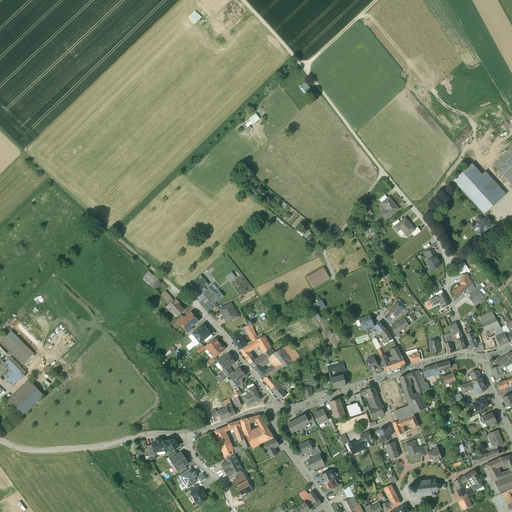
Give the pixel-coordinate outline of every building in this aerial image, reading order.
[(307,81),(301,85),(307,98),(314,95),(307,81)] [(241,126),(247,133),(251,129),(246,122),(241,126)] [(511,147),(493,165),(511,185),(511,147)] [(472,164),(453,181),(484,215),(506,194),(485,171),(482,175),(472,164)] [(385,195),(379,200),(382,203),(388,198),(385,195)] [(398,209),(389,198),(388,198),(382,203),(382,204),(387,210),(382,214),(386,219),(398,209)] [(483,220),(480,217),(479,217),(478,218),(477,219),(477,220),(478,221),(474,224),(472,224),(470,226),(471,228),(474,228),(477,232),(476,234),(478,236),(481,237),(483,235),(484,232),(483,231),(486,229),(487,229),(489,228),(483,220)] [(493,225),(487,217),(483,220),(489,228),(493,225)] [(414,230),(405,218),(400,223),(395,227),(394,227),(397,232),(401,229),(407,236),(411,233),(414,230)] [(420,231),(417,227),(414,230),(411,233),(414,236),(420,231)] [(310,234),(306,230),(303,233),(301,236),(305,239),(310,234)] [(432,250),(425,253),(428,260),(435,257),(432,250)] [(428,260),(426,261),(429,268),(429,269),(429,271),(431,272),(433,271),(434,269),(440,266),(438,262),(439,261),(437,257),(435,257),(428,260)] [(468,270),(463,262),(456,267),(461,275),(468,270)] [(323,269),(307,277),(313,287),(328,279),(323,269)] [(161,283),(148,272),(142,279),(155,290),(161,283)] [(468,276),(461,275),(460,283),(461,285),(465,290),(473,284),(467,278),(468,276)] [(439,283),(434,286),(437,291),(442,288),(439,283)] [(461,285),(452,292),(456,298),(465,290),(461,285)] [(470,293),(469,294),(471,296),(478,290),(479,291),(483,288),(480,285),(475,289),(470,293)] [(213,286),(209,288),(218,299),(223,295),(217,289),(216,290),(213,286)] [(218,299),(209,288),(203,294),(211,304),(218,299)] [(471,296),(469,298),(474,304),(483,297),(482,296),(479,291),(478,290),(471,296)] [(161,296),(166,302),(171,298),(165,291),(161,296)] [(31,299),(36,304),(42,298),(37,293),(31,299)] [(436,297),(429,301),(430,302),(432,306),(440,302),(443,309),(445,308),(449,305),(443,293),(436,297)] [(169,305),(167,308),(169,310),(169,311),(170,311),(172,313),(173,312),(175,314),(177,314),(179,312),(181,313),(183,311),(183,310),(178,304),(179,303),(176,300),(169,305)] [(319,301),(312,305),(315,312),(323,308),(319,301)] [(403,308),(396,303),(389,311),(395,316),(396,317),(403,308)] [(238,317),(231,304),(220,309),(226,323),(238,317)] [(492,312),(479,318),(481,324),(495,318),(492,312)] [(184,318),(181,321),(187,329),(188,329),(191,327),(198,321),(191,313),(184,318)] [(370,316),(364,318),(363,318),(362,318),(362,319),(359,320),(361,325),(362,329),(365,328),(368,327),(368,326),(373,324),(370,316)] [(466,319),(468,325),(474,322),(472,316),(466,319)] [(495,318),(481,324),(484,331),(494,327),(499,324),(496,319),(495,318)] [(404,319),(397,323),(401,330),(402,332),(404,331),(403,329),(408,326),(406,321),(404,319)] [(380,322),(375,326),(377,330),(380,333),(385,329),(380,322)] [(401,330),(397,323),(395,324),(394,323),(390,326),(396,337),(400,335),(399,332),(401,330)] [(460,332),(457,323),(449,326),(453,336),(455,335),(457,339),(457,340),(463,339),(460,332)] [(251,324),(244,327),(247,333),(247,332),(253,342),(256,340),(256,341),(258,339),(256,337),(256,335),(251,324)] [(373,324),(368,326),(368,327),(365,328),(369,334),(373,331),(374,332),(376,331),(377,330),(375,326),(373,324)] [(192,334),(200,343),(210,334),(202,325),(192,334)] [(389,333),(385,329),(380,333),(377,330),(376,331),(377,333),(376,334),(376,335),(377,336),(377,337),(381,334),(384,337),(384,338),(389,333)] [(471,330),(469,331),(470,333),(465,334),(468,342),(475,339),(471,330)] [(20,340),(11,331),(6,336),(15,345),(20,340)] [(247,346),(240,337),(244,334),(242,331),(231,337),(231,338),(240,350),(247,346)] [(379,348),(375,339),(376,339),(374,336),(376,335),(376,334),(377,333),(376,331),(374,332),(373,331),(369,334),(372,340),(376,350),(379,349),(379,348)] [(492,339),(487,341),(484,331),(479,333),(479,334),(480,338),(481,338),(482,342),(481,343),(484,351),(492,348),(495,347),(492,339)] [(503,334),(495,337),(499,346),(509,342),(505,335),(503,332),(502,333),(503,334)] [(389,333),(384,338),(384,337),(381,339),(384,343),(384,344),(392,339),(389,333)] [(453,336),(451,336),(450,335),(448,336),(449,337),(445,339),(447,343),(450,342),(455,340),(457,339),(455,335),(453,336)] [(15,345),(6,336),(1,340),(24,363),(34,354),(20,340),(15,345)] [(271,348),(263,336),(258,339),(256,341),(259,345),(265,354),(268,358),(272,355),(272,354),(275,353),(271,348)] [(215,339),(205,347),(210,352),(220,344),(218,342),(218,341),(217,339),(216,339),(215,339)] [(457,340),(457,341),(460,350),(466,349),(463,339),(457,340)] [(475,339),(468,342),(472,349),(478,346),(477,344),(475,339)] [(247,346),(240,350),(248,361),(252,358),(248,352),(259,345),(256,341),(256,340),(253,342),(247,346)] [(438,341),(429,343),(431,352),(440,351),(440,349),(438,342),(438,341)] [(220,344),(210,352),(212,354),(212,355),(214,357),(214,358),(215,357),(224,350),(224,349),(224,348),(223,347),(222,347),(220,344)] [(272,354),(272,355),(268,358),(270,361),(274,366),(277,371),(282,367),(282,368),(301,359),(290,344),(281,349),(275,353),(272,354)] [(202,345),(196,350),(199,353),(205,348),(202,345)] [(397,347),(390,350),(393,356),(387,359),(385,354),(382,356),(380,357),(382,360),(384,365),(385,366),(387,371),(405,364),(402,358),(400,354),(397,347)] [(421,353),(408,356),(411,362),(423,360),(421,353)] [(255,361),(252,358),(248,361),(254,367),(258,364),(258,365),(268,358),(265,354),(255,361)] [(228,355),(219,362),(225,370),(228,367),(234,363),(228,355)] [(506,356),(496,361),(498,364),(499,366),(491,369),(494,377),(502,374),(502,373),(501,369),(506,366),(511,364),(506,356)] [(10,357),(4,363),(14,373),(8,379),(6,380),(12,386),(26,372),(10,357)] [(379,367),(374,357),(366,361),(368,365),(371,371),(379,367)] [(258,364),(254,367),(256,370),(261,367),(263,366),(270,361),(268,358),(258,365),(258,364)] [(4,363),(0,359),(0,371),(8,379),(14,373),(4,363)] [(449,362),(441,364),(437,365),(439,371),(450,368),(450,365),(449,362)] [(455,364),(450,365),(450,368),(452,372),(458,371),(456,364),(455,364)] [(437,365),(429,367),(432,376),(441,374),(439,371),(437,365)] [(274,366),(265,373),(261,367),(256,370),(263,379),(274,373),(276,371),(277,371),(274,366)] [(228,367),(225,370),(222,372),(227,378),(229,376),(233,373),(228,367)] [(429,367),(422,370),(424,375),(425,374),(426,378),(432,376),(429,367)] [(233,373),(229,376),(237,387),(242,383),(241,382),(241,379),(245,376),(239,368),(233,373)] [(478,371),(474,372),(474,371),(472,372),(472,373),(470,374),(472,379),(473,381),(481,378),(478,371)] [(220,383),(227,378),(222,372),(215,377),(220,383)] [(415,372),(407,375),(408,379),(412,377),(418,394),(422,392),(421,388),(419,385),(416,376),(415,372)] [(502,374),(494,377),(496,381),(500,378),(506,375),(504,372),(502,373),(502,374)] [(274,373),(263,379),(271,389),(276,385),(272,381),(273,381),(271,378),(276,376),(274,373)] [(422,374),(416,376),(419,385),(426,383),(422,374)] [(453,374),(442,378),(445,385),(455,380),(453,374)] [(343,375),(330,378),(333,389),(346,385),(343,375)] [(407,375),(399,378),(403,389),(409,387),(410,386),(408,379),(407,375)] [(473,381),(471,382),(474,388),(477,394),(479,393),(480,395),(482,394),(482,392),(487,390),(481,378),(473,381)] [(497,384),(499,390),(505,388),(508,387),(511,386),(510,383),(511,383),(511,382),(511,381),(511,379),(511,378),(497,384)] [(28,381),(7,402),(21,416),(42,395),(28,381)] [(309,381),(301,383),(304,397),(312,395),(310,385),(309,381)] [(426,383),(419,385),(421,388),(422,392),(430,389),(428,382),(426,383)] [(462,385),(460,386),(461,389),(462,388),(464,393),(474,388),(471,382),(462,385)] [(291,390),(289,387),(287,388),(286,383),(279,384),(279,385),(282,387),(285,389),(287,390),(286,391),(287,391),(288,392),(291,390)] [(276,385),(271,389),(275,393),(279,389),(282,387),(279,385),(276,385)] [(254,387),(248,389),(250,394),(243,397),(247,406),(260,400),(254,387)] [(282,387),(279,389),(275,393),(281,400),(286,395),(283,391),(285,389),(282,387)] [(377,396),(374,387),(366,390),(367,393),(369,398),(377,396)] [(409,387),(403,389),(407,400),(413,398),(412,396),(409,387)] [(413,398),(407,400),(408,405),(409,407),(413,414),(427,408),(422,400),(420,393),(418,394),(412,396),(413,398)] [(460,393),(454,396),(457,404),(462,401),(463,401),(460,393)] [(353,396),(356,404),(347,406),(351,416),(365,412),(364,408),(362,401),(360,397),(359,394),(353,396)] [(511,397),(511,394),(502,398),(506,407),(511,404),(511,397)] [(377,396),(369,398),(369,400),(373,409),(381,406),(377,396)] [(241,406),(238,397),(235,398),(233,399),(237,408),(241,406)] [(463,401),(462,401),(465,407),(471,404),(468,398),(463,401)] [(484,398),(473,404),(475,408),(476,407),(478,411),(488,406),(484,398)] [(236,415),(229,399),(224,401),(225,404),(227,408),(231,417),(236,415)] [(340,399),(329,402),(335,419),(345,416),(340,399)] [(381,406),(373,409),(369,410),(372,419),(384,414),(381,406)] [(413,414),(409,407),(397,411),(398,414),(395,415),(397,422),(398,421),(414,415),(413,414)] [(217,412),(216,412),(218,416),(221,421),(231,417),(227,408),(223,409),(217,412)] [(323,409),(314,414),(316,419),(317,420),(319,424),(328,420),(326,417),(323,409)] [(492,413),(480,418),(483,425),(485,424),(486,427),(496,422),(497,421),(495,418),(494,418),(492,413)] [(311,414),(306,417),(308,422),(309,423),(314,421),(311,414)] [(269,431),(259,415),(249,418),(250,422),(254,422),(257,421),(261,426),(260,427),(261,428),(255,431),(257,436),(269,431)] [(305,415),(297,419),(302,429),(307,426),(305,423),(308,422),(306,417),(305,415)] [(329,415),(326,417),(328,420),(332,429),(335,428),(329,415)] [(397,422),(393,423),(398,435),(402,434),(400,427),(411,423),(412,423),(414,429),(419,427),(414,415),(398,421),(397,422)] [(249,418),(240,420),(240,421),(241,426),(243,431),(250,430),(249,424),(250,423),(250,422),(249,418)] [(297,419),(293,421),(294,422),(288,425),(291,433),(299,429),(299,430),(302,429),(297,419)] [(241,426),(240,421),(228,424),(228,426),(229,430),(233,429),(234,432),(235,432),(237,436),(242,434),(241,432),(239,426),(241,426)] [(228,426),(214,432),(221,447),(229,443),(225,431),(229,430),(228,426)] [(389,427),(379,430),(382,439),(378,441),(379,444),(387,442),(386,439),(393,437),(389,427)] [(269,431),(257,436),(255,431),(251,432),(250,430),(243,431),(251,447),(252,448),(264,443),(274,438),(269,431)] [(251,447),(243,431),(241,432),(242,434),(248,449),(251,447)] [(498,431),(488,434),(493,446),(496,445),(497,446),(503,444),(498,431)] [(369,432),(360,436),(362,441),(362,440),(364,443),(372,440),(370,436),(371,436),(369,432)] [(248,449),(242,434),(237,436),(241,446),(232,449),(229,443),(221,447),(225,459),(226,459),(235,455),(248,449)] [(274,438),(264,443),(271,458),(276,455),(273,448),(279,446),(274,438)] [(161,439),(156,440),(157,442),(153,443),(153,445),(154,452),(155,452),(166,450),(164,441),(162,441),(161,439)] [(174,440),(172,441),(169,440),(169,442),(164,441),(166,450),(170,450),(171,451),(178,446),(174,440)] [(353,445),(353,443),(348,445),(351,450),(349,451),(350,454),(352,453),(353,454),(366,448),(364,443),(362,440),(362,441),(353,445)] [(414,441),(405,444),(411,461),(426,455),(425,455),(422,447),(422,446),(417,448),(414,441)] [(312,449),(308,442),(299,446),(303,454),(310,451),(312,449)] [(393,442),(386,445),(389,453),(396,450),(393,442)] [(153,445),(147,446),(149,458),(155,457),(155,452),(154,452),(153,445)] [(433,452),(432,452),(428,453),(428,454),(430,459),(433,458),(434,461),(437,461),(442,460),(437,448),(434,449),(433,452)] [(389,453),(386,454),(387,456),(388,456),(388,455),(389,455),(391,460),(399,457),(396,450),(389,453)] [(498,450),(486,454),(488,459),(500,455),(498,450)] [(178,455),(171,459),(175,465),(185,458),(181,452),(178,455)] [(486,454),(477,457),(474,457),(471,456),(473,466),(478,463),(488,459),(486,454)] [(313,458),(307,461),(312,470),(324,464),(320,455),(318,456),(313,458)] [(511,458),(511,456),(500,458),(503,466),(507,464),(511,462),(511,458)] [(227,461),(222,464),(225,470),(239,463),(236,457),(227,461)] [(185,458),(175,465),(178,470),(185,466),(188,463),(185,458)] [(500,458),(486,465),(487,467),(489,471),(498,468),(503,466),(500,458)] [(460,462),(449,466),(446,469),(447,470),(449,469),(450,468),(458,465),(461,464),(460,462)] [(239,463),(225,470),(228,477),(237,472),(242,469),(239,463)] [(511,467),(510,468),(511,470),(500,474),(502,479),(511,475),(511,467)] [(500,474),(498,468),(489,471),(491,475),(488,477),(486,478),(495,497),(511,488),(511,475),(502,479),(500,474)] [(193,473),(192,470),(190,470),(185,473),(186,475),(181,478),(181,479),(181,478),(186,485),(185,486),(186,487),(188,487),(197,482),(198,481),(197,478),(196,477),(197,476),(194,472),(193,473)] [(331,470),(320,476),(322,480),(321,480),(323,482),(323,484),(334,479),(333,476),(334,473),(332,473),(331,470)] [(475,470),(464,476),(467,481),(472,489),(473,491),(478,489),(483,486),(475,470)] [(203,474),(197,478),(198,481),(197,482),(198,484),(206,479),(203,474)] [(238,478),(234,480),(241,495),(245,492),(251,489),(243,476),(243,475),(238,478)] [(394,475),(388,479),(391,485),(397,481),(394,475)] [(464,476),(461,479),(453,482),(457,490),(463,488),(464,487),(463,484),(467,481),(464,476)] [(334,479),(323,484),(326,489),(330,488),(330,489),(332,489),(338,486),(338,485),(335,478),(334,479)] [(424,481),(420,481),(420,480),(419,480),(419,481),(414,482),(414,481),(414,486),(408,487),(409,493),(410,497),(415,497),(415,498),(416,498),(416,497),(420,496),(421,497),(421,496),(426,496),(426,497),(427,497),(426,496),(431,495),(431,496),(434,497),(436,496),(436,491),(437,492),(438,492),(437,491),(440,489),(441,489),(445,489),(445,488),(446,488),(445,488),(445,485),(445,484),(444,484),(440,484),(439,485),(437,483),(437,482),(436,482),(436,483),(435,483),(435,479),(434,479),(430,480),(430,479),(430,480),(425,480),(424,480),(424,481)] [(338,486),(332,489),(335,493),(339,491),(342,489),(340,484),(338,485),(338,486)] [(197,485),(190,490),(193,495),(201,491),(197,485)] [(351,493),(348,485),(343,489),(348,499),(354,497),(352,493),(351,493)] [(387,487),(384,488),(388,496),(395,493),(391,485),(388,486),(387,487)] [(463,488),(457,490),(460,498),(466,495),(465,492),(463,488)] [(511,488),(495,497),(491,499),(493,505),(494,504),(497,511),(503,511),(511,508),(511,505),(511,503),(511,502),(511,501),(511,499),(509,494),(511,492),(511,488)] [(466,495),(460,498),(458,502),(462,510),(472,506),(468,497),(475,494),(473,491),(472,489),(465,492),(466,495)] [(193,495),(193,496),(194,499),(193,499),(193,501),(194,502),(195,502),(196,502),(198,504),(207,498),(205,496),(206,495),(204,493),(203,493),(202,490),(201,491),(193,495)] [(304,490),(299,494),(302,499),(307,496),(308,495),(304,490)] [(318,499),(312,492),(308,495),(314,503),(313,503),(316,508),(321,504),(318,499)] [(395,493),(388,496),(391,500),(392,503),(398,500),(395,493)] [(312,504),(307,496),(302,499),(307,505),(308,507),(312,504)] [(348,499),(343,502),(348,511),(351,511),(355,510),(354,507),(358,505),(354,497),(348,499)] [(398,500),(392,503),(391,500),(388,501),(391,509),(399,504),(400,503),(398,500)] [(385,511),(391,509),(388,501),(380,505),(383,511),(385,511)] [(305,502),(297,508),(299,511),(307,511),(310,510),(305,502)] [(383,511),(379,503),(371,507),(373,511),(383,511)]
